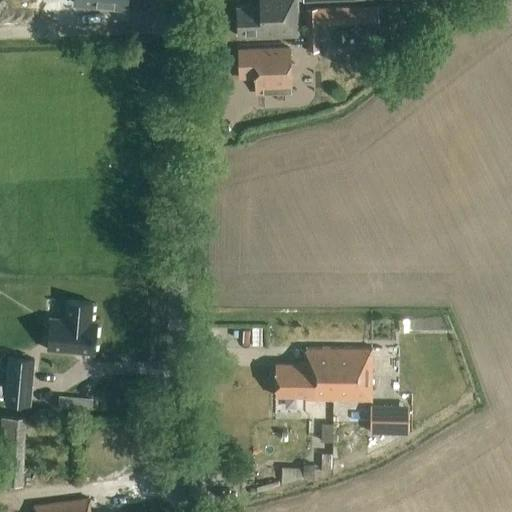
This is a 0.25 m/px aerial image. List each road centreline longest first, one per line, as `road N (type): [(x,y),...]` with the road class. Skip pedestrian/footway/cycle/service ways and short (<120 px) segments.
road 1 (tertiary): [(175,511),(172,0)]
road 2 (track): [(174,31),(0,35)]
